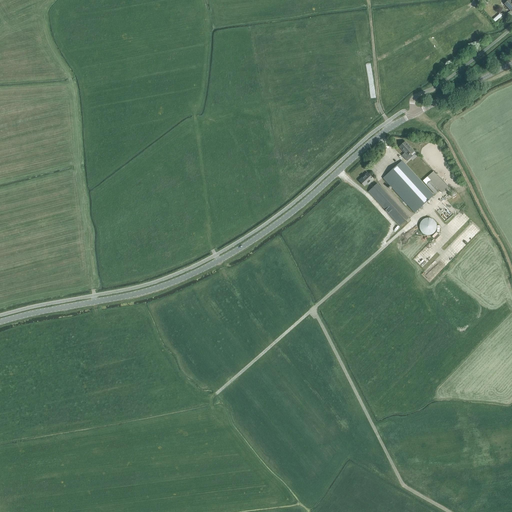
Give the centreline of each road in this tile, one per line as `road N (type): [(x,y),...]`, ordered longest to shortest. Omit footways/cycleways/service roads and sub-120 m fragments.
road 1 (tertiary): [(0,321),(143,292),(204,268),(291,212),(415,112)]
road 2 (track): [(449,511),(402,485),(313,309)]
road 3 (track): [(511,270),(443,135),(415,112)]
road 4 (track): [(313,309),(415,219)]
road 5 (track): [(211,398),(313,309)]
road 6 (unclassified): [(415,112),(416,95),(511,28)]
road 7 (track): [(368,0),(388,121)]
